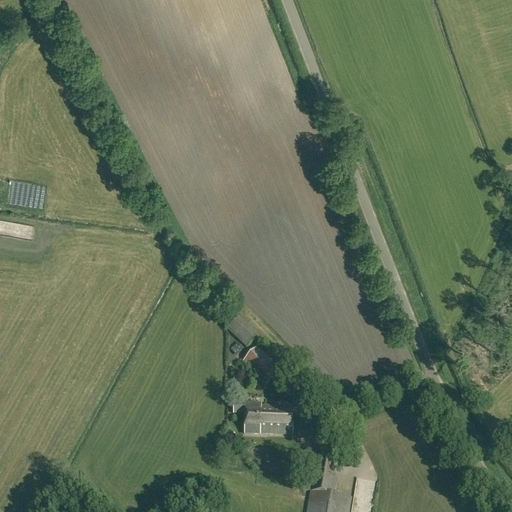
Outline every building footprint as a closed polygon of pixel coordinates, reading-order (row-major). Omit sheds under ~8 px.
[(246,348),(258,336),(239,318),(227,330),(246,348)] [(243,349),(237,343),(230,350),(236,356),(243,349)] [(266,385),(282,368),(259,346),(242,363),(266,385)] [(261,405),(234,404),(233,413),(245,414),(244,434),(260,434),(261,406),(261,405)] [(293,407),(261,406),(260,434),(293,435),(293,407)] [(225,449),(237,439),(228,429),(217,439),(225,449)] [(308,458),(303,491),(310,491),(332,494),(338,460),(315,457),(315,459),(308,458)] [(332,494),(310,491),(310,492),(306,511),(349,511),(352,497),(332,494)]
